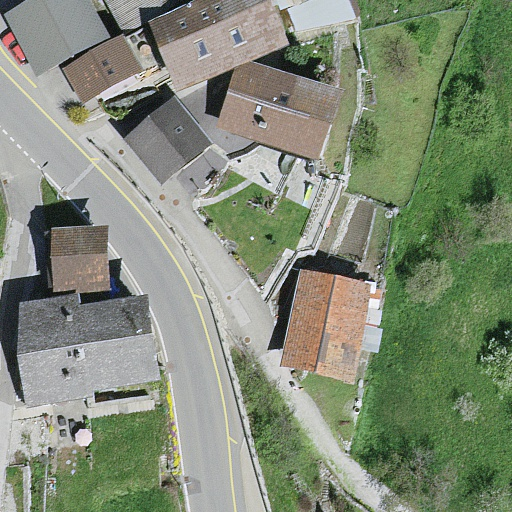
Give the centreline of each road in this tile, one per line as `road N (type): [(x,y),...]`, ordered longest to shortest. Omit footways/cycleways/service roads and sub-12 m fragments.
road 1 (residential): [(399,511),(308,432),(252,316),(183,212),(103,135)]
road 2 (tertiary): [(210,511),(190,348),(164,283),(134,235),(30,129)]
road 3 (residential): [(0,406),(25,255),(14,167),(30,129)]
